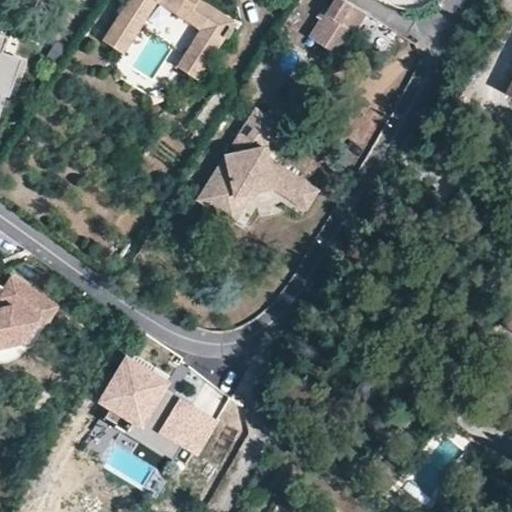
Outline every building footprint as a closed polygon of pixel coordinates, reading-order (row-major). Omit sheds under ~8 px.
[(141,28),(158,2),(202,29),(196,39),(215,51),(224,36),(229,38),(235,29),(231,27),(234,21),(201,0),(200,0),(130,0),(120,16),(141,28)] [(353,5),(344,0),(336,0),(315,35),(328,43),(353,5)] [(340,51),(365,12),(353,5),(328,43),(340,51)] [(103,43),(124,56),(141,28),(120,16),(103,43)] [(4,56),(9,39),(0,36),(0,90),(13,94),(23,62),(4,56)] [(179,67),(197,79),(215,51),(196,39),(179,67)] [(511,74),(501,94),(511,100),(511,74)] [(212,191),(264,107),(256,103),(234,138),(236,148),(227,150),(203,186),(212,191)] [(282,119),(264,107),(212,191),(220,197),(223,192),(243,206),(254,188),(274,182),(286,189),(291,180),(313,194),(320,184),(271,153),(267,154),(258,149),(256,144),(268,141),(282,119)] [(271,153),(268,141),(256,144),(258,149),(267,154),(271,153)] [(313,194),(291,180),(286,189),(308,203),(313,194)] [(212,191),(203,186),(198,195),(206,200),(212,191)] [(220,197),(212,191),(206,200),(215,205),(220,197)] [(0,361),(11,364),(31,349),(35,349),(62,308),(16,277),(8,289),(5,294),(0,294),(0,361)] [(0,294),(5,294),(8,289),(1,284),(0,284),(0,294)] [(511,311),(503,323),(511,330),(511,311)] [(511,359),(496,381),(511,392),(511,359)] [(170,384),(131,360),(105,402),(136,421),(129,432),(176,461),(186,446),(199,454),(219,423),(194,408),(193,410),(165,392),(170,384)]
